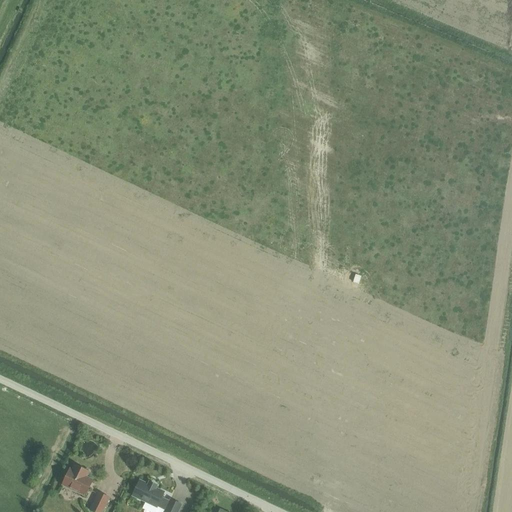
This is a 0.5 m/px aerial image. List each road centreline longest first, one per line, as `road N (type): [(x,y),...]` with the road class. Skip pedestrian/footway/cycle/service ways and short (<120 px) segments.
road 1 (unclassified): [(275,511),(0,380)]
road 2 (residential): [(16,79),(188,173)]
